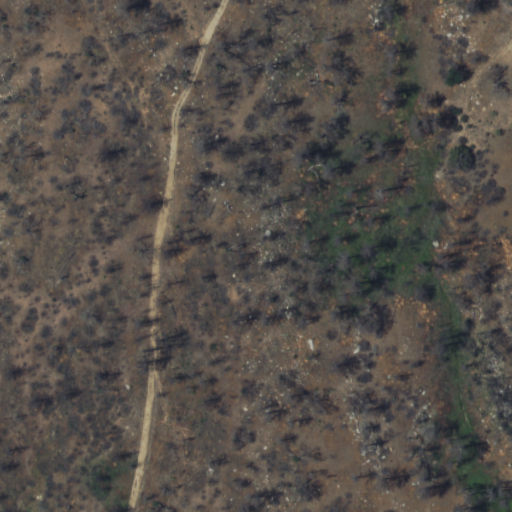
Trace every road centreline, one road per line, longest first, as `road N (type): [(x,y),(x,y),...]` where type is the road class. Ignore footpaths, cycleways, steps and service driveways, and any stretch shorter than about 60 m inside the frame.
road 1 (track): [(171,153),(128,511)]
road 2 (track): [(223,0),(179,104),(171,153)]
